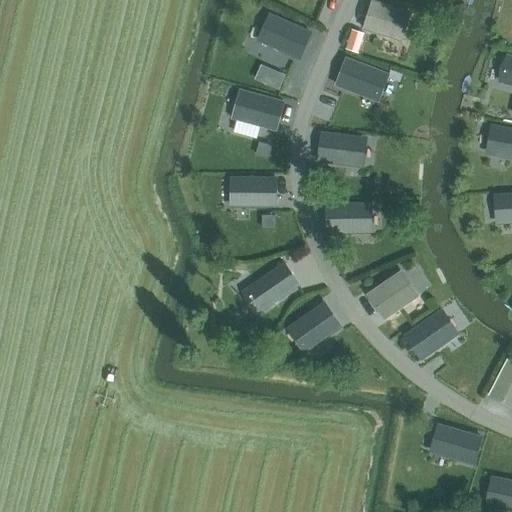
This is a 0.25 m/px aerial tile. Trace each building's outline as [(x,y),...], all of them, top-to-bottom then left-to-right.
[(411,12),(373,1),(365,29),(402,40),(411,12)] [(299,58),(310,32),(273,16),(262,41),(299,58)] [(353,29),(349,41),(361,45),(365,33),(353,29)] [(511,60),(507,59),(501,80),(511,83),(511,60)] [(341,88),(379,102),(388,77),(350,63),(341,88)] [(273,72),(269,82),(279,87),(284,76),(273,72)] [(237,118),(276,129),(283,103),(244,92),(237,118)] [(491,153),(511,156),(511,130),(496,127),(491,153)] [(320,160),(360,165),(363,139),(323,134),(320,160)] [(260,142),(257,154),(268,157),(272,146),(260,142)] [(276,205),(276,178),(236,178),(235,205),(276,205)] [(511,221),(511,195),(500,196),(502,222),(511,221)] [(368,205),(328,206),(328,232),(369,231),(368,205)] [(263,215),(263,227),(275,227),(275,216),(263,215)] [(351,250),(341,256),(347,266),(357,260),(351,250)] [(284,267),(247,292),(261,311),(298,285),(284,267)] [(402,271),(369,294),(385,318),(419,295),(418,294),(417,290),(415,287),(412,285),(402,271)] [(292,327),(307,349),(340,326),(325,304),(292,327)] [(407,336),(422,358),(455,334),(440,313),(407,336)] [(511,406),(511,361),(508,360),(490,395),(511,406)] [(443,427),(436,452),(475,463),(482,438),(443,427)] [(511,481),(497,479),(492,505),(511,508),(511,481)]
